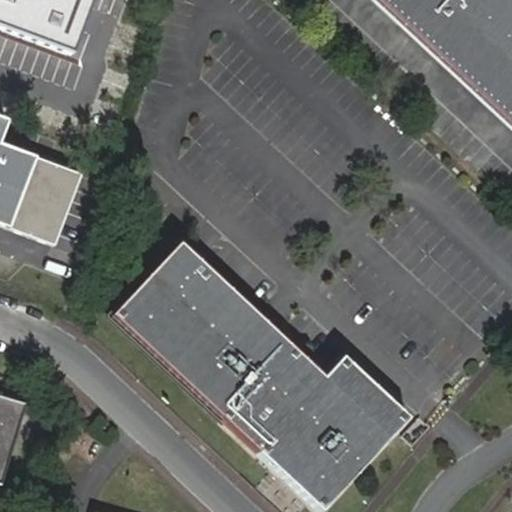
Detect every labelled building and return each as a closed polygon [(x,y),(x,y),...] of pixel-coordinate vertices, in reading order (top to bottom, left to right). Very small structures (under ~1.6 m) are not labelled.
[(0,0),(0,27),(63,52),(82,0),(0,0)] [(511,0),(374,0),(511,130),(511,0)] [(0,231),(48,250),(76,177),(0,148),(0,130),(3,124),(0,122),(0,231)] [(196,267),(184,279),(206,298),(217,286),(196,267)] [(129,341),(228,430),(273,381),(287,393),(309,369),(217,286),(206,298),(184,279),(129,341)] [(273,381),(228,430),(316,511),(327,511),(405,426),(358,383),(335,407),(320,394),(327,386),(309,369),(287,393),(273,381)] [(0,460),(17,403),(0,398),(0,460)]
